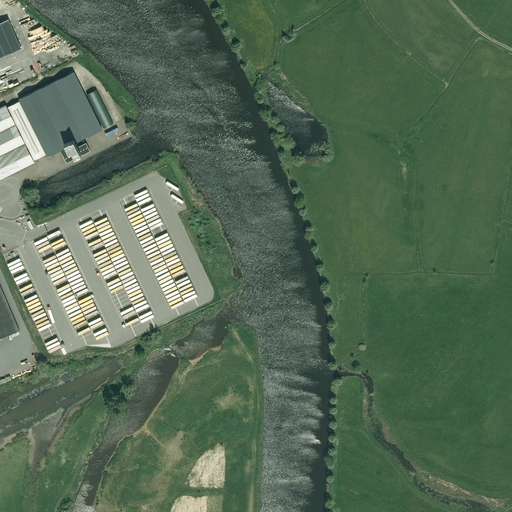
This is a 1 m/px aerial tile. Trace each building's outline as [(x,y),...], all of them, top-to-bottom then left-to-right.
[(76,141),(102,128),(73,71),(19,98),(20,100),(7,107),(6,105),(0,107),(0,179),(34,162),(33,160),(46,153),(47,156),(60,149),(67,162),(90,150),(86,142),(78,146),(76,141)] [(0,89),(0,94),(8,91),(6,85),(0,86),(0,88),(0,89)] [(96,89),(87,94),(104,127),(113,123),(96,89)] [(65,226),(139,193),(136,185),(159,175),(156,170),(78,205),(79,209),(71,212),(74,220),(65,224),(65,226)] [(0,337),(19,330),(3,293),(0,286),(0,337)] [(82,309),(63,314),(65,325),(85,321),(82,309)] [(33,363),(21,334),(9,339),(20,368),(33,363)]
